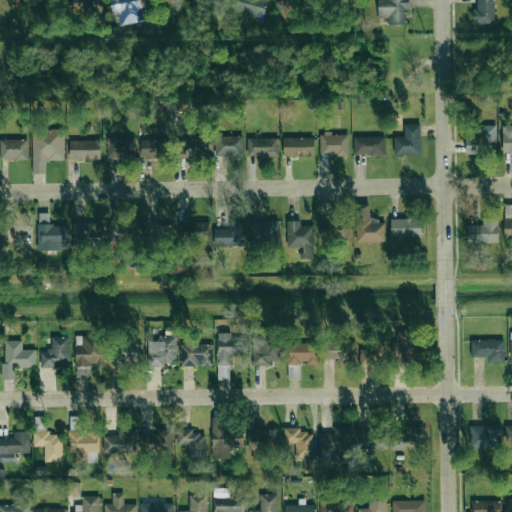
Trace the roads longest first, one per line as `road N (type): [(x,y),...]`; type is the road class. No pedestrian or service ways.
road 1 (residential): [(0,191),(511,183)]
road 2 (residential): [(0,397),(446,394)]
road 3 (residential): [(445,279),(443,0)]
